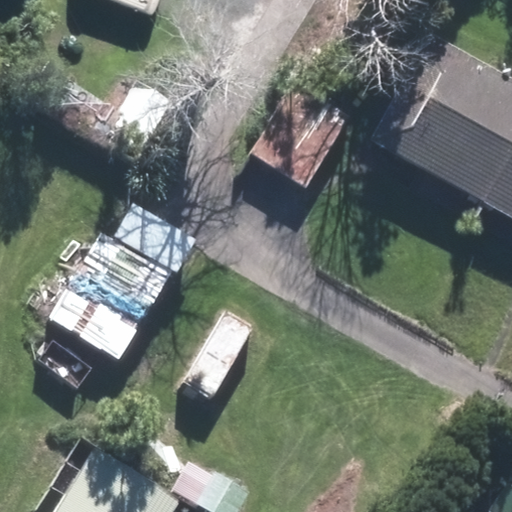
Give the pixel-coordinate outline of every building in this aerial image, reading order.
[(414,45),(353,157),(511,242),(511,89),(509,96),(414,45)] [(82,98),(18,66),(0,102),(0,106),(62,137),(82,98)] [(284,78),(233,160),(298,199),(349,118),(284,78)] [(114,211),(41,328),(111,371),(183,254),(114,211)] [(222,312),(175,387),(206,406),(252,330),(222,312)] [(168,402),(152,437),(187,453),(203,418),(168,402)] [(85,455),(48,511),(170,511),(172,509),(85,455)] [(511,511),(511,476),(501,470),(479,511),(511,511)]
